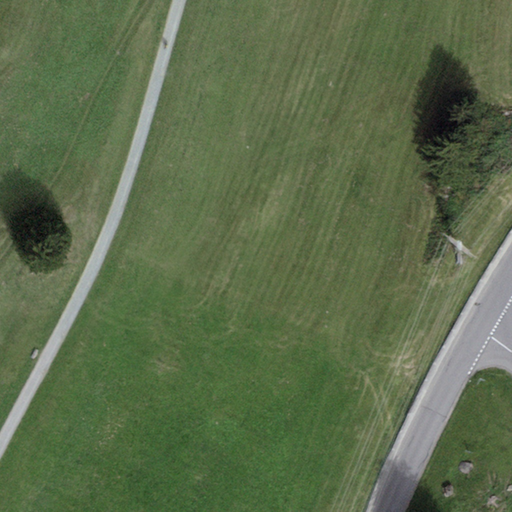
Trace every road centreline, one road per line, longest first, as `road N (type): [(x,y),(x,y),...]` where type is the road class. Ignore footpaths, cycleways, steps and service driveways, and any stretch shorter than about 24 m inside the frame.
road 1 (track): [(179,0),(117,210),(0,448)]
road 2 (tertiary): [(389,511),(431,408),(479,326)]
